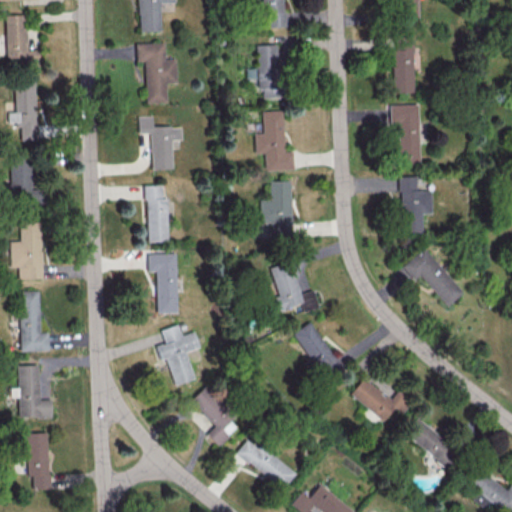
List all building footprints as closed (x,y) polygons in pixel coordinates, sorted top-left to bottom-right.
[(159,30),(158,2),(173,2),(172,0),(136,0),(137,31),(159,30)] [(254,0),(254,13),(265,12),(266,27),(283,27),(281,0),(254,0)] [(391,0),(393,20),(416,19),(415,0),(391,0)] [(4,58),(28,57),(28,63),(37,63),(36,49),(24,49),(23,14),(3,14),(4,58)] [(412,92),(410,37),(393,38),(394,49),(390,49),(391,93),(412,92)] [(164,82),(174,81),(174,58),(163,58),(162,41),(133,43),(134,61),(142,61),(144,102),(165,101),(164,82)] [(254,44),(256,88),(261,88),(261,98),(278,97),(276,43),(254,44)] [(13,111),(5,111),(6,125),(18,125),(18,140),(35,140),(34,79),(12,79),(13,111)] [(396,122),(397,162),(417,162),(416,103),(387,104),(388,122),(396,122)] [(260,110),(260,132),(252,133),(253,153),(262,152),(263,170),(291,169),(290,151),(282,151),(280,110),(260,110)] [(136,133),(148,132),(149,168),(170,168),(169,139),(179,139),(179,125),(151,126),(150,115),(135,115),(136,133)] [(8,182),(0,182),(0,203),(38,203),(38,186),(30,186),(30,155),(8,155),(8,182)] [(397,176),(399,233),(420,232),(420,212),(429,212),(429,190),(414,190),(414,175),(397,176)] [(267,180),(267,199),(257,199),(258,222),(268,221),(269,234),(289,233),(288,180),(267,180)] [(143,184),(144,241),(166,241),(165,197),(160,197),(160,184),(143,184)] [(40,278),(39,221),(17,222),(18,240),(7,241),(8,266),(16,266),(16,278),(40,278)] [(417,274),(445,305),(461,291),(421,246),(399,265),(412,279),(417,274)] [(174,252),(145,253),(145,271),(153,271),(154,312),(175,312),(175,286),(174,286),(174,252)] [(275,295),(268,297),(271,311),(298,303),(301,311),(316,307),(311,289),(297,293),(288,261),(267,267),(275,295)] [(46,331),(38,332),(37,290),(16,290),(18,350),(46,349),(46,331)] [(292,331),(325,382),(343,371),(309,320),(292,331)] [(172,384),(192,378),(184,351),(197,347),(192,331),(179,335),(176,324),(158,329),(162,342),(154,345),(158,359),(164,357),(172,384)] [(15,365),(16,417),(50,416),(49,398),(37,399),(36,364),(15,365)] [(348,392),(380,421),(393,407),(399,413),(409,401),(396,390),(388,399),(362,377),(348,392)] [(188,400),(213,424),(204,433),(217,445),(239,421),(201,386),(188,400)] [(401,432),(444,468),(458,452),(414,416),(401,432)] [(30,488),(46,488),(45,432),(24,432),(25,475),(30,475),(30,488)] [(233,451),(280,489),(293,472),(246,435),(233,451)] [(349,511),(351,511),(317,483),(306,497),(298,490),(288,503),(298,511),(304,511),(311,504),(319,511),(349,511)]
